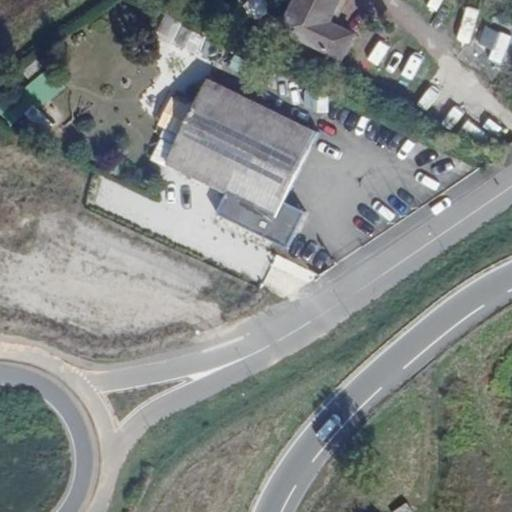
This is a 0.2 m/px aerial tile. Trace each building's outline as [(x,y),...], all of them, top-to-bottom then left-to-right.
[(340,0),(296,0),(281,33),(342,63),(354,37),(329,24),(340,0)] [(476,50),(488,53),(496,24),(484,20),(476,50)] [(367,54),(380,59),(390,36),(377,31),(367,54)] [(415,68),(420,53),(392,44),(387,59),(415,68)] [(0,102),(0,114),(10,125),(22,113),(40,131),(51,121),(38,107),(63,83),(44,62),(0,102)] [(316,133),(209,81),(167,166),(225,194),(214,216),(286,250),(303,213),(282,203),(316,133)] [(54,241),(200,294),(210,266),(64,212),(54,241)]
